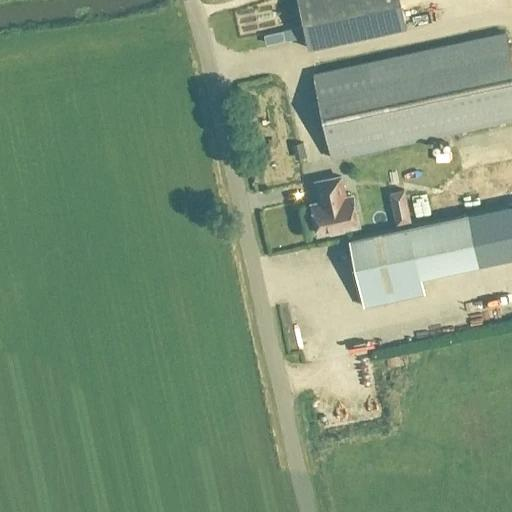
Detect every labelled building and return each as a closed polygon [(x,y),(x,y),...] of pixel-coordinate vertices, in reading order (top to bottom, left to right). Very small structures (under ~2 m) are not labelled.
[(401,0),(298,0),(309,47),(407,26),(401,0)] [(333,156),(511,117),(511,58),(506,32),(315,73),(333,156)] [(304,142),(293,144),(296,159),(308,156),(304,142)] [(318,233),(359,224),(353,194),(345,196),(341,175),(316,181),(319,196),(321,195),(323,200),(312,203),(318,233)] [(412,221),(405,188),(390,191),(397,224),(412,221)] [(511,202),(469,212),(350,238),(365,305),(425,292),(421,276),(480,263),(511,256),(511,202)] [(453,328),(477,322),(475,314),(451,320),(453,328)]
